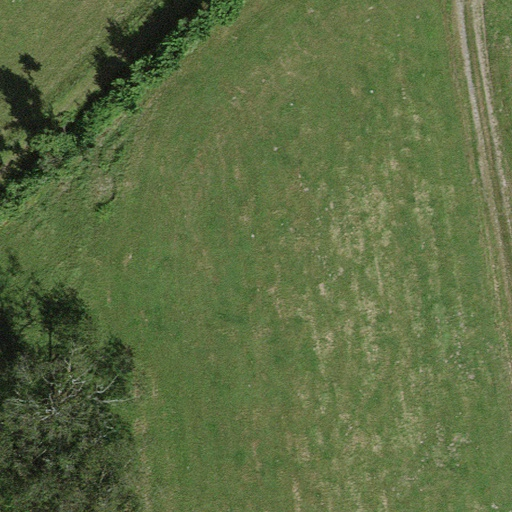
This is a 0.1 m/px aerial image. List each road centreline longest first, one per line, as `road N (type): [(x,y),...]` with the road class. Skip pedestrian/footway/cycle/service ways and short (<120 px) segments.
road 1 (track): [(0,180),(139,37),(194,0)]
road 2 (track): [(511,254),(469,0)]
